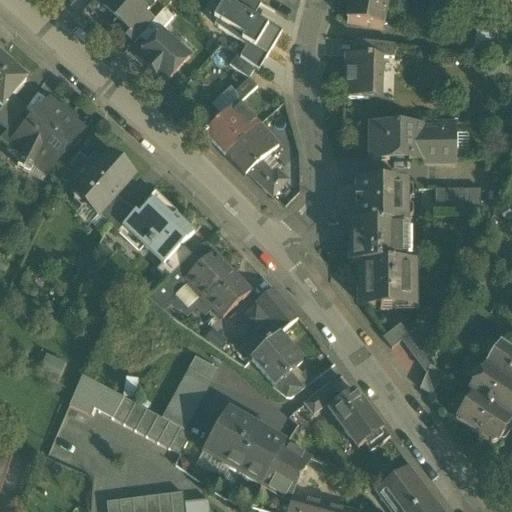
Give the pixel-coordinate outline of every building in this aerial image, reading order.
[(110,0),(102,9),(122,27),(129,33),(145,15),(146,15),(158,0),(110,0)] [(249,0),(230,0),(229,2),(254,17),(260,6),(249,0)] [(351,0),(346,24),(382,31),(387,9),(403,12),(403,11),(404,0),(351,0)] [(267,57),(282,34),(254,17),(229,2),(225,8),(217,22),(214,27),(246,49),(248,46),(267,57)] [(217,22),(225,8),(222,6),(214,20),(217,22)] [(502,14),(479,11),(472,55),(495,59),(502,14)] [(145,15),(129,33),(122,27),(118,31),(134,45),(154,23),(146,15),(145,15)] [(189,59),(161,33),(138,59),(147,67),(146,69),(155,77),(157,76),(166,85),(189,59)] [(394,46),(364,43),(363,58),(380,58),(380,59),(394,60),(394,46)] [(258,72),(267,57),(248,46),(246,49),(240,60),(258,72)] [(255,71),(236,57),(229,67),(248,81),(249,80),(255,71)] [(363,58),(346,57),(345,99),(376,100),(376,75),(380,75),(380,59),(380,58),(363,58)] [(0,106),(2,109),(12,98),(26,82),(0,58),(0,106)] [(248,81),(234,94),(237,104),(238,103),(240,105),(257,89),(249,80),(248,81)] [(2,109),(0,111),(0,127),(6,133),(17,119),(25,109),(12,98),(2,109)] [(27,128),(15,141),(16,142),(26,151),(17,168),(30,174),(33,166),(49,174),(55,162),(82,132),(73,124),(75,122),(61,110),(59,112),(49,103),(27,128)] [(240,105),(238,103),(237,104),(206,132),(203,135),(225,157),(259,127),(260,126),(240,105)] [(6,133),(0,140),(0,141),(9,150),(16,142),(15,141),(27,128),(17,119),(6,133)] [(455,125),(371,125),(370,161),(389,161),(389,156),(409,155),(409,161),(456,161),(455,125)] [(259,127),(225,157),(244,176),(247,174),(264,159),(267,157),(279,149),(260,127),(259,127)] [(89,164),(79,155),(67,172),(61,184),(69,187),(89,165),(89,164)] [(95,170),(89,165),(69,187),(69,188),(69,193),(73,197),(73,203),(81,210),(86,209),(97,218),(98,217),(115,198),(133,178),(108,155),(95,170)] [(280,169),(267,157),(264,159),(247,174),(262,188),(277,172),(280,169)] [(511,159),(486,161),(486,172),(511,171),(511,159)] [(287,182),(277,172),(262,188),(272,198),(287,182)] [(405,185),(357,185),(357,225),(400,225),(405,225),(405,185)] [(480,190),(435,190),(435,212),(481,212),(480,190)] [(125,206),(115,198),(98,217),(107,225),(125,206)] [(156,199),(138,217),(135,215),(124,228),(130,234),(129,235),(162,266),(163,267),(175,255),(193,235),(156,199)] [(125,206),(107,225),(117,234),(134,214),(125,206)] [(357,225),(352,225),(352,265),(363,265),(400,265),(400,225),(357,225)] [(185,264),(177,272),(186,281),(186,280),(213,255),(204,246),(185,264)] [(213,255),(186,280),(186,281),(177,272),(167,281),(148,299),(161,311),(169,303),(171,302),(177,308),(182,308),(187,313),(194,306),(200,306),(205,312),(210,307),(222,319),(250,293),(213,254),(213,255)] [(175,255),(163,267),(162,266),(157,271),(167,281),(177,272),(185,264),(175,255)] [(400,265),(363,265),(363,282),(360,282),(360,306),(380,306),(380,311),(394,311),(394,306),(413,306),(413,265),(400,265)] [(298,320),(274,291),(256,307),(264,317),(270,324),(265,328),(240,350),(250,362),(278,337),(279,337),(298,320)] [(270,324),(264,317),(259,321),(265,328),(270,324)] [(400,327),(383,340),(391,351),(401,344),(400,343),(408,337),(400,327)] [(408,337),(400,343),(401,344),(406,351),(425,337),(419,329),(408,337)] [(278,337),(250,362),(273,388),(274,389),(290,375),(302,364),(279,337),(278,337)] [(425,337),(406,351),(413,360),(432,346),(425,337)] [(432,346),(413,360),(426,377),(430,368),(437,352),(432,346)] [(511,353),(501,346),(485,369),(511,387),(511,353)] [(46,356),(38,375),(57,383),(65,365),(46,356)] [(217,372),(195,360),(189,371),(212,383),(217,372)] [(444,377),(430,368),(426,377),(420,391),(431,397),(444,377)] [(511,415),(511,387),(485,369),(469,394),(472,396),(508,421),(511,415)] [(212,383),(189,371),(184,381),(206,393),(212,383)] [(290,375),(274,389),(273,388),(272,389),(286,400),(291,400),(303,390),(290,375)] [(113,422),(124,402),(83,380),(68,407),(90,419),(94,412),(113,422)] [(206,393),(184,381),(178,391),(201,403),(206,393)] [(329,387),(304,407),(313,417),(338,397),(329,387)] [(201,403),(178,391),(173,401),(195,413),(201,403)] [(383,432),(353,393),(328,412),(350,442),(357,437),(364,446),(383,432)] [(508,421),(472,396),(455,421),(491,446),(497,445),(503,436),(502,435),(506,428),(509,427),(511,423),(508,421)] [(195,413),(173,401),(167,411),(190,423),(195,413)] [(113,422),(124,428),(135,408),(124,402),(113,422)] [(124,428),(135,434),(146,413),(135,408),(124,428)] [(190,423),(167,411),(161,422),(169,426),(180,431),(184,434),(190,423)] [(135,434),(146,440),(157,419),(146,413),(135,434)] [(261,432),(227,413),(202,456),(236,475),(261,432)] [(146,440),(158,446),(169,426),(161,422),(157,419),(146,440)] [(158,446),(169,452),(180,431),(169,426),(158,446)] [(169,452),(180,458),(191,437),(184,434),(180,431),(169,452)] [(261,432),(236,475),(261,489),(284,446),(261,432)] [(383,432),(364,446),(370,455),(389,441),(383,432)] [(284,446),(261,489),(285,503),(289,497),(310,461),(284,446)] [(0,492),(10,463),(0,458),(0,492)] [(440,511),(408,468),(374,493),(389,511),(440,511)] [(171,511),(184,511),(183,503),(183,496),(170,497),(171,511)] [(158,511),(171,511),(170,497),(157,499),(158,511)] [(331,508),(292,498),(291,498),(290,504),(287,511),(329,511),(330,510),(331,508)] [(145,511),(158,511),(157,499),(144,500),(145,511)] [(132,511),(145,511),(144,500),(132,502),(132,511)] [(184,511),(207,511),(207,500),(183,503),(184,511)] [(119,511),(132,511),(132,502),(119,503),(119,511)] [(107,511),(119,511),(119,503),(106,505),(107,511)]
